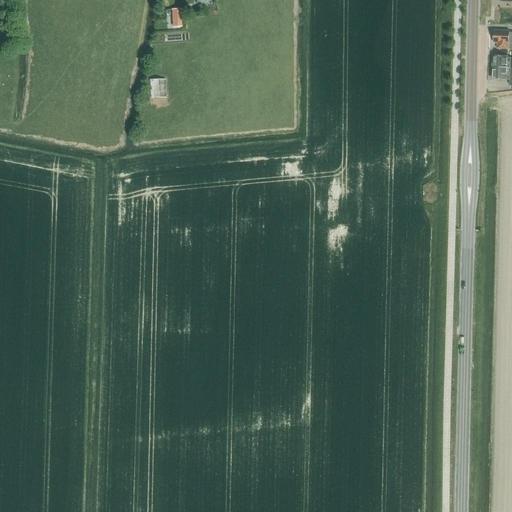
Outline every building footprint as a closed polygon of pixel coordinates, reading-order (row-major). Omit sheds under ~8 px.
[(172,28),(182,27),(181,9),(171,10),(172,28)] [(510,32),(494,31),(494,36),(493,37),(493,39),(494,41),(494,43),(498,43),(497,49),(511,49),(511,32),(510,33),(510,32)] [(493,55),(492,67),(511,68),(511,58),(511,61),(507,61),(507,56),(493,55)] [(511,85),(511,68),(492,67),(492,79),(506,80),(510,80),(510,85),(511,85)] [(166,104),(165,80),(149,80),(150,84),(145,84),(146,93),(150,92),(151,105),(166,104)]
